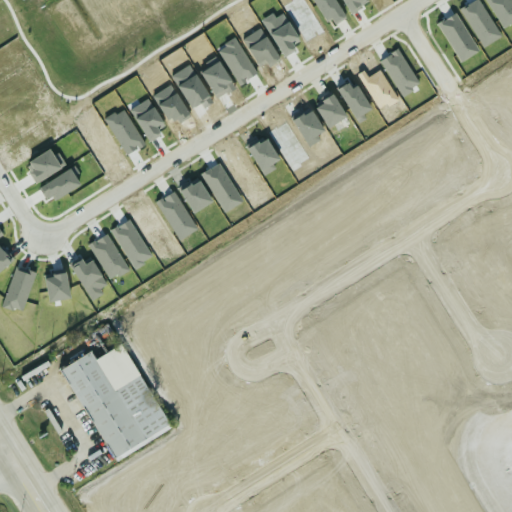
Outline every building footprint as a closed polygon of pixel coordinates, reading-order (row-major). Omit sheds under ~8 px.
[(80,182),(69,166),(39,186),(49,202),(80,182)] [(0,245),(2,244),(13,257),(0,268),(0,245)] [(70,266),(81,258),(84,264),(91,259),(107,283),(100,288),(103,291),(92,298),(70,266)] [(0,305),(15,265),(25,269),(26,268),(36,271),(21,310),(12,306),(11,309),(0,305)] [(44,277),(52,275),(52,273),(65,270),(70,296),(48,300),(44,277)] [(173,370),(207,348),(185,314),(177,319),(170,308),(145,323),(173,370)] [(171,428),(123,342),(95,357),(91,350),(61,367),(114,460),(171,428)]
